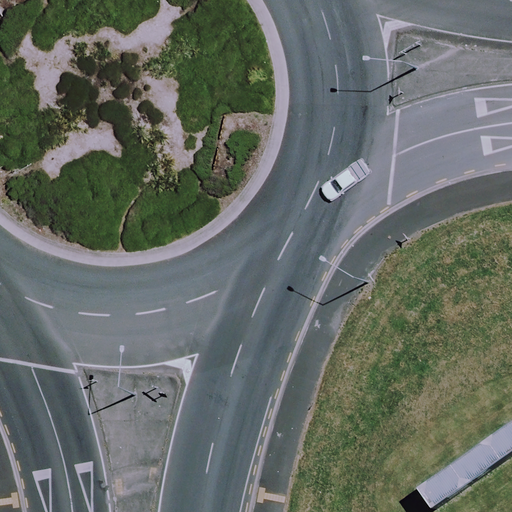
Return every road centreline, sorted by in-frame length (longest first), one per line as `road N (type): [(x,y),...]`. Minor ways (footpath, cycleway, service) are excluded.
road 1 (secondary): [(263,260),(199,511)]
road 2 (secondary): [(263,260),(179,307),(131,316),(35,304)]
road 3 (tertiary): [(511,128),(402,154),(306,209)]
road 4 (secondary): [(317,0),(339,81),(332,147),(306,209)]
road 5 (secondary): [(69,511),(35,304)]
